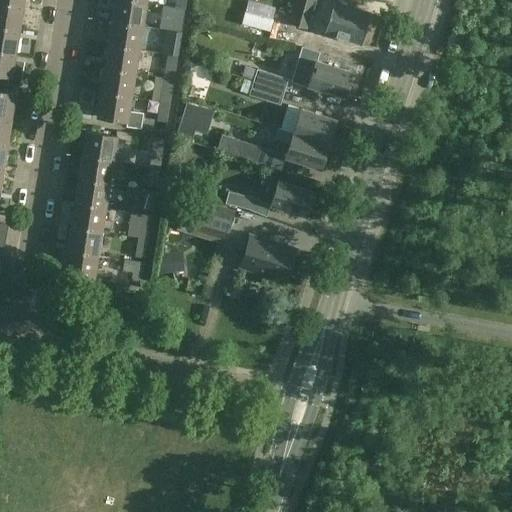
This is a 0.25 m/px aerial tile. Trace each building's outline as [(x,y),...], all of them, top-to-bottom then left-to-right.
[(0,0),(0,24),(20,28),(24,4),(0,0)] [(142,26),(146,3),(124,0),(113,0),(110,22),(142,26)] [(292,25),(304,29),(312,0),(296,0),(293,13),(278,8),(274,23),(254,18),(251,29),(272,35),(273,32),(289,37),(292,25)] [(359,43),(369,12),(334,2),(334,3),(325,0),(323,0),(315,29),(325,31),(325,33),(359,43)] [(184,8),(174,6),(171,25),(181,27),(184,8)] [(107,46),(139,50),(142,26),(110,22),(107,46)] [(0,24),(0,49),(16,51),(20,28),(0,24)] [(171,30),(167,49),(177,51),(180,32),(171,30)] [(135,74),(139,50),(107,46),(103,69),(135,74)] [(0,74),(12,76),(16,51),(0,49),(0,74)] [(167,54),(164,73),(173,74),(176,55),(167,54)] [(197,64),(183,60),(181,72),(190,74),(196,70),(197,64)] [(351,71),(315,60),(307,85),(343,97),(344,93),(348,88),(348,81),(351,71)] [(288,78),(256,68),(252,81),(284,91),(288,78)] [(99,93),(131,97),(135,74),(103,69),(99,93)] [(163,77),(160,97),(170,98),(173,79),(163,77)] [(280,105),(284,91),(252,81),(248,94),(280,105)] [(0,90),(0,114),(11,117),(15,93),(0,90)] [(131,97),(99,93),(96,116),(127,121),(126,126),(140,129),(143,113),(129,111),(131,97)] [(159,101),(156,120),(166,122),(169,103),(159,101)] [(300,108),(292,132),(328,144),(331,135),(335,129),(335,123),(336,119),(300,108)] [(0,139),(8,141),(11,117),(0,114),(0,139)] [(85,131),(81,156),(112,161),(116,136),(85,131)] [(325,153),(328,144),(292,132),(288,144),(279,142),(275,154),(320,168),(321,165),(325,159),(325,153)] [(217,149),(255,161),(260,148),(222,135),(217,149)] [(153,142),(150,161),(159,163),(162,144),(153,142)] [(81,156),(77,179),(109,184),(112,161),(81,156)] [(149,166),(146,185),(156,187),(159,167),(149,166)] [(77,179),(73,203),(105,208),(109,184),(77,179)] [(312,201),(312,195),(313,191),(277,180),(270,205),(305,216),(308,206),(312,201)] [(155,191),(145,190),(142,209),(152,210),(155,191)] [(252,197),(227,191),(224,203),(249,209),(252,197)] [(73,203),(70,226),(101,231),(105,208),(73,203)] [(192,241),(221,250),(232,214),(204,205),(192,241)] [(151,215),(141,213),(138,233),(148,234),(151,215)] [(9,225),(0,222),(0,235),(6,237),(9,225)] [(70,226),(66,249),(97,254),(101,231),(70,226)] [(238,268),(285,282),(295,252),(266,243),(267,239),(249,233),(238,268)] [(144,258),(147,239),(138,238),(135,257),(144,258)] [(62,275),(93,280),(97,254),(66,249),(62,275)] [(131,280),(141,281),(143,263),(134,261),(131,280)] [(233,298),(235,263),(213,262),(211,296),(233,298)]
